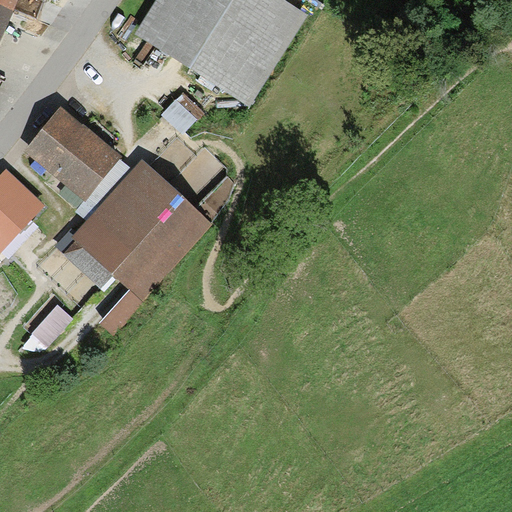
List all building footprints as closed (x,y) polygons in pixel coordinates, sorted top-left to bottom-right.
[(0,0),(0,41),(18,0),(0,0)] [(276,0),(157,0),(136,34),(247,106),(304,18),(276,0)] [(32,160),(27,166),(79,210),(89,198),(121,161),(123,158),(83,124),(81,126),(61,109),(24,153),(32,160)] [(121,161),(89,198),(101,207),(133,171),(121,161)] [(140,162),(133,171),(101,207),(74,239),(77,242),(66,255),(102,286),(111,275),(131,292),(100,327),(112,337),(211,223),(140,162)] [(0,262),(6,268),(16,259),(32,277),(45,265),(29,247),(45,234),(31,221),(45,207),(6,170),(0,177),(0,262)] [(70,322),(58,310),(34,335),(47,347),(70,322)]
